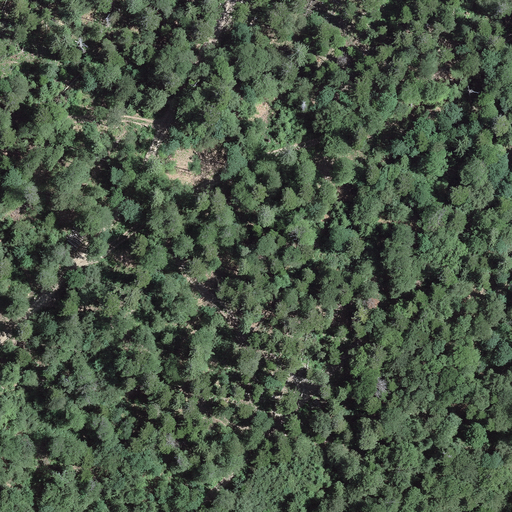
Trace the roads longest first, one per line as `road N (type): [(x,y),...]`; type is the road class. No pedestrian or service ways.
road 1 (track): [(195,511),(221,494),(425,276),(490,191),(511,142)]
road 2 (track): [(237,0),(145,163),(81,254),(0,339)]
